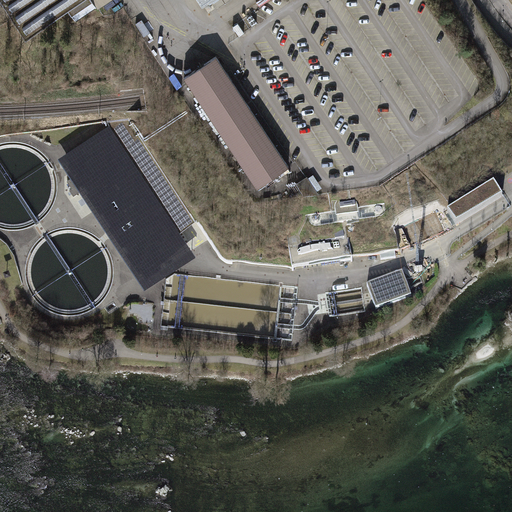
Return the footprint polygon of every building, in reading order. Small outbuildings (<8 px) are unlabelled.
[(0,0),(28,41),(70,13),(89,0),(0,0)] [(98,9),(92,0),(89,0),(70,13),(77,23),(98,9)] [(92,0),(98,9),(99,10),(114,0),(92,0)] [(216,13),(235,0),(222,0),(212,7),(216,13)] [(239,24),(234,28),(240,36),(241,37),(246,34),(245,33),(239,24)] [(290,166),(217,55),(184,77),(258,187),(290,166)] [(131,121),(110,121),(180,228),(196,218),(131,121)] [(307,176),(296,183),(302,193),(312,195),(319,194),(307,176)] [(494,181),(448,210),(449,212),(456,224),(503,195),(494,181)] [(309,215),(310,222),(312,225),(315,226),(358,220),(381,216),(385,214),(387,211),(386,203),(359,207),(358,203),(355,199),(338,201),(335,205),(336,211),(309,215)] [(349,238),(352,257),(356,256),(400,251),(399,249),(443,231),(437,215),(396,230),(349,238)] [(352,257),(349,238),(347,229),(345,229),(343,229),(335,231),(288,238),(290,254),(293,268),(293,271),(323,266),(352,262),(352,257)] [(233,262),(293,268),(290,254),(235,247),(233,262)] [(406,285),(402,273),(368,286),(372,295),(374,300),(377,308),(411,296),(406,285)]
